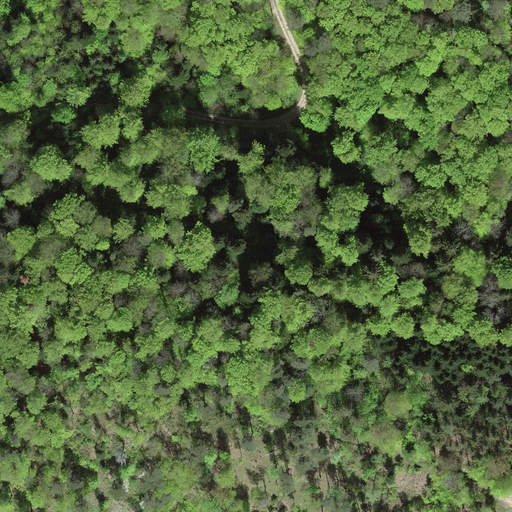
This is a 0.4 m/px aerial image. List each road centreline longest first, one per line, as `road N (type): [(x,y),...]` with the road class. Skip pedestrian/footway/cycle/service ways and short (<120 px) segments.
road 1 (track): [(0,120),(59,102),(105,100),(252,123),(285,119),(304,105),(306,77),(272,0)]
road 2 (track): [(0,177),(201,209)]
